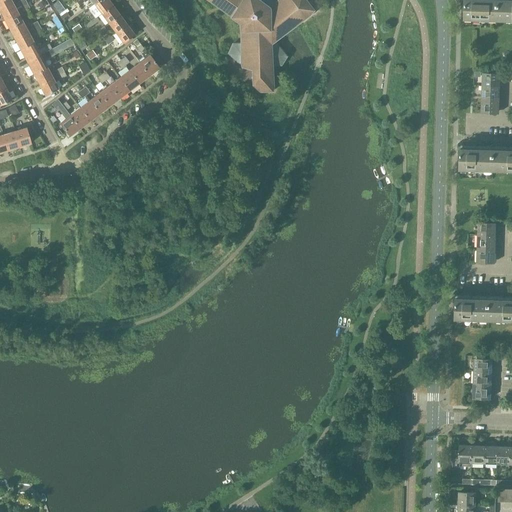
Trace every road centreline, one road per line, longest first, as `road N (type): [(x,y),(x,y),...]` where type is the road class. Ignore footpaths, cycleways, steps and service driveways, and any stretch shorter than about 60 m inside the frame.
road 1 (tertiary): [(432,419),(442,0)]
road 2 (residential): [(65,168),(183,85),(184,74),(127,0)]
road 3 (residential): [(0,43),(65,168)]
